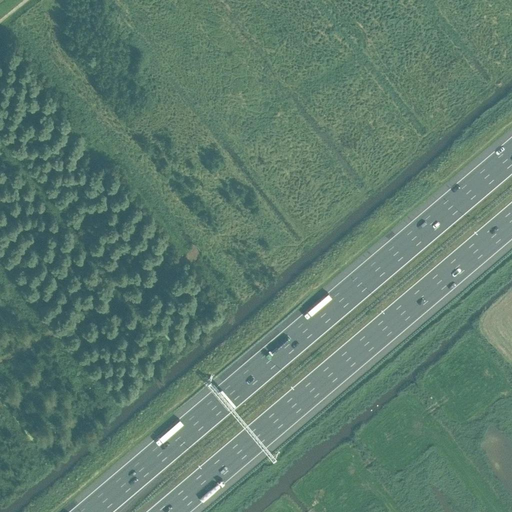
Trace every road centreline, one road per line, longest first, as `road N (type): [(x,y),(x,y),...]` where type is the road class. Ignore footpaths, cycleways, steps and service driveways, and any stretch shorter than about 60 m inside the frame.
road 1 (motorway): [(511,157),(93,511)]
road 2 (motorway): [(168,511),(511,220)]
